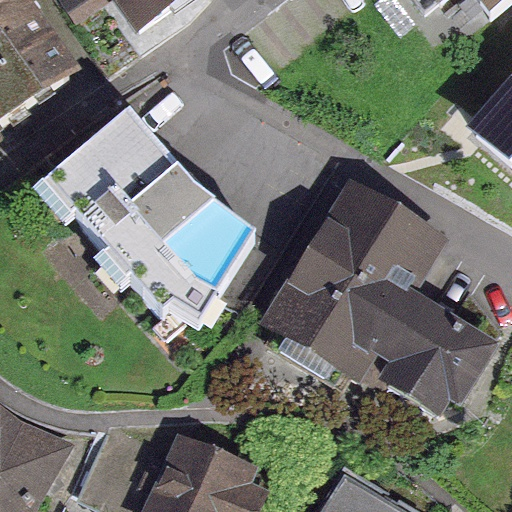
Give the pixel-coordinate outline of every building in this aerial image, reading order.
[(0,0),(0,121),(62,76),(5,0),(0,0)] [(109,0),(142,51),(220,0),(109,0)] [(427,0),(434,9),(445,0),(477,0),(488,14),(505,0),(427,0)] [(511,78),(465,133),(511,173),(511,78)] [(243,223),(127,110),(40,176),(174,307),(243,223)] [(446,415),(491,335),(409,290),(438,238),(344,186),(271,318),(446,415)] [(0,413),(0,511),(35,511),(43,506),(72,445),(1,415),(0,413)] [(255,469),(181,435),(145,511),(247,511),(260,485),(250,481),(255,469)] [(393,511),(336,476),(312,511),(393,511)]
